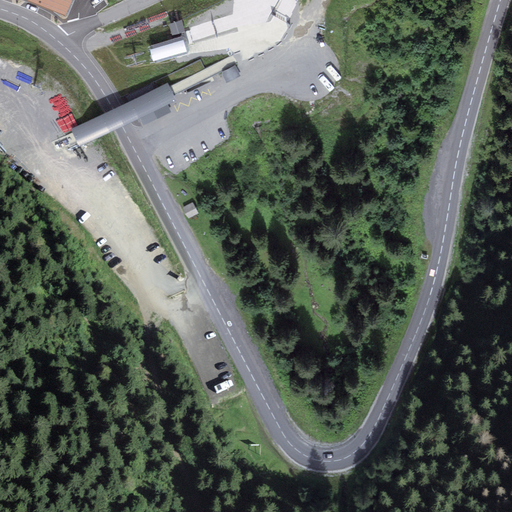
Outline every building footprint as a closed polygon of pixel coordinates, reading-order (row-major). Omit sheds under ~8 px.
[(70,0),(26,0),(27,0),(65,16),(70,0)] [(170,21),(173,33),(187,30),(183,17),(170,21)] [(192,48),(188,32),(152,42),(156,58),(192,48)] [(227,79),(239,73),(234,63),(222,68),(227,79)] [(161,89),(132,103),(135,107),(137,113),(166,99),(161,89)] [(194,202),(185,206),(191,216),(199,212),(194,202)]
